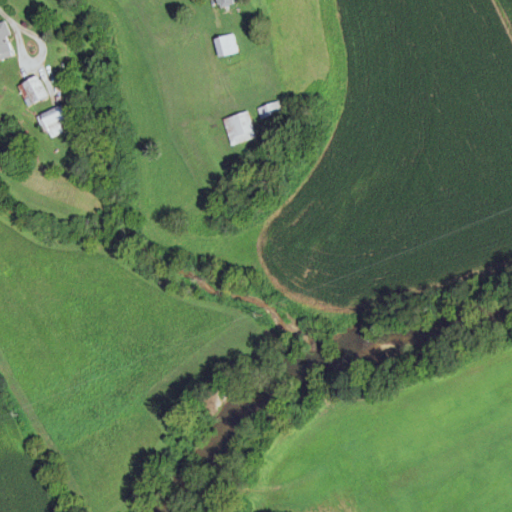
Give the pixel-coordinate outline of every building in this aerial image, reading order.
[(215,0),(219,9),(234,4),(232,0),(215,0)] [(4,24),(0,25),(0,60),(13,57),(4,24)] [(212,41),(218,59),(237,53),(232,35),(212,41)] [(16,87),(28,108),(48,96),(36,76),(16,87)] [(263,119),(280,112),(277,104),(259,110),(263,119)] [(63,134),(61,126),(69,123),(64,107),(40,114),(47,138),(63,134)] [(256,138),(247,112),(221,121),(231,147),(256,138)]
